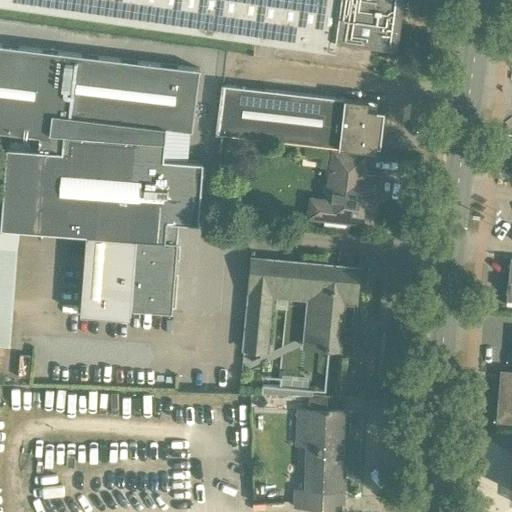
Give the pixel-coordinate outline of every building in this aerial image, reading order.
[(0,0),(0,6),(335,53),(336,41),(396,50),(403,0),(0,0)] [(0,131),(50,138),(53,114),(179,129),(191,131),(196,88),(198,69),(0,44),(0,131)] [(353,149),(368,151),(375,152),(376,146),(379,147),(383,111),(367,109),(368,102),(348,99),(224,85),(223,91),(196,88),(191,131),(179,129),(177,147),(221,152),(221,150),(223,136),(223,135),(331,149),(352,151),(353,149)] [(203,162),(164,159),(165,140),(63,132),(62,151),(7,147),(0,228),(86,234),(79,315),(130,319),(130,308),(171,311),(178,221),(198,223),(203,162)] [(237,139),(223,136),(221,150),(236,152),(237,139)] [(380,178),(365,176),(368,151),(353,149),(352,151),(331,149),(328,172),(325,201),(310,199),(307,219),(368,226),(368,224),(367,224),(367,209),(368,209),(368,207),(367,207),(368,199),(376,200),(375,200),(379,201),(380,190),(378,190),(380,178)] [(18,233),(0,231),(0,346),(9,347),(18,233)] [(359,268),(252,258),(243,350),(266,352),(273,285),(311,288),(305,348),(339,351),(344,303),(356,304),(359,268)] [(499,421),(493,420),(493,422),(511,423),(511,385),(502,384),(499,421)] [(314,396),(314,391),(264,387),(263,394),(314,396)] [(343,504),(343,500),(344,471),(340,471),(342,421),(325,420),(326,410),(309,409),(306,491),(296,491),(295,508),(332,509),(333,503),(343,504)]
